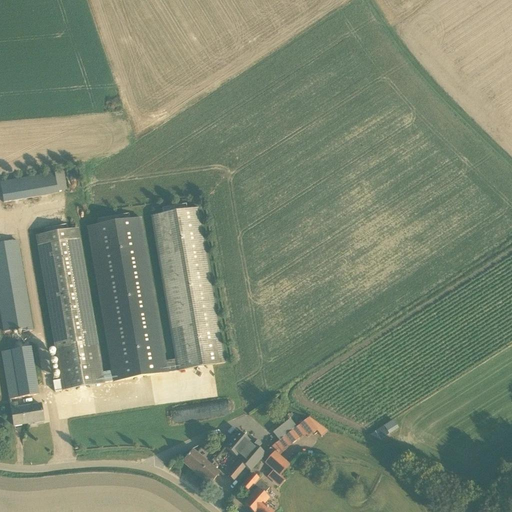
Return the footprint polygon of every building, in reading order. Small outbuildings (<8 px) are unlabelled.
[(64,179),(63,172),(54,174),(0,183),(0,185),(3,203),(57,194),(57,192),(55,180),(64,179)] [(53,382),(55,392),(103,384),(113,382),(166,373),(178,371),(224,363),(198,209),(187,211),(185,204),(162,208),(163,215),(152,217),(176,361),(165,363),(140,218),(129,220),(128,214),(97,220),(98,226),(87,228),(111,371),(101,372),(77,230),(37,236),(61,380),(53,382)] [(32,331),(17,241),(0,244),(0,309),(4,333),(22,329),(23,333),(32,331)] [(9,399),(38,395),(30,347),(1,352),(9,399)] [(18,409),(17,403),(10,404),(11,410),(14,426),(44,421),(41,405),(18,409)] [(276,445),(265,455),(260,459),(265,464),(264,464),(272,472),(268,477),(279,488),(284,481),(279,476),(289,465),(279,456),(299,439),(300,440),(306,435),(307,437),(317,431),(308,419),(282,439),(276,445)] [(393,421),(370,435),(381,441),(399,429),(393,421)] [(228,475),(234,480),(240,473),(245,467),(250,471),(260,459),(265,455),(257,449),(253,446),(251,448),(247,445),(249,442),(238,433),(224,449),(236,458),(237,456),(241,459),(234,468),(228,475)] [(209,485),(219,473),(193,451),(183,463),(209,485)] [(264,494),(269,488),(252,473),(241,487),(247,492),(249,491),(252,494),(244,504),(252,511),(272,511),(264,505),(269,499),(264,494)]
